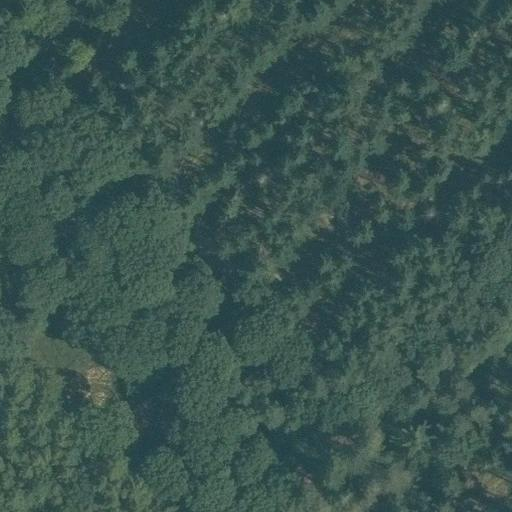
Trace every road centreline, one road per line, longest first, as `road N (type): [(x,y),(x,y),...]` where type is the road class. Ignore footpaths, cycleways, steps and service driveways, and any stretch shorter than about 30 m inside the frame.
road 1 (track): [(0,27),(357,404)]
road 2 (track): [(511,242),(357,404)]
road 3 (track): [(357,404),(459,511)]
road 4 (track): [(257,511),(357,404)]
